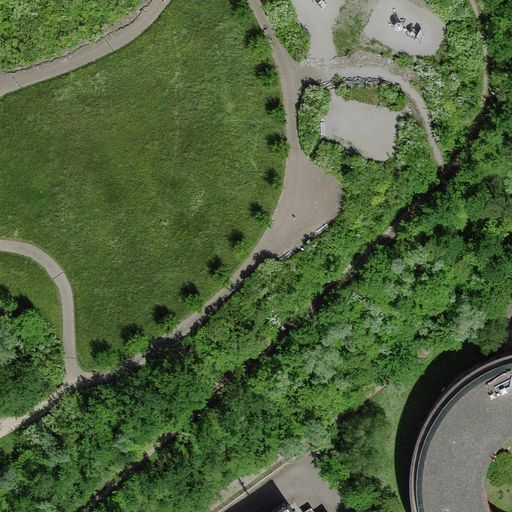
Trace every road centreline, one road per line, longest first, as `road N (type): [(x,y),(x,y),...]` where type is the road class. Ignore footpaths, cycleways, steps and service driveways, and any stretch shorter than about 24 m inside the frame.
road 1 (track): [(78,511),(317,302),(462,158),(488,97),(487,36),(473,0)]
road 2 (track): [(201,511),(488,305)]
